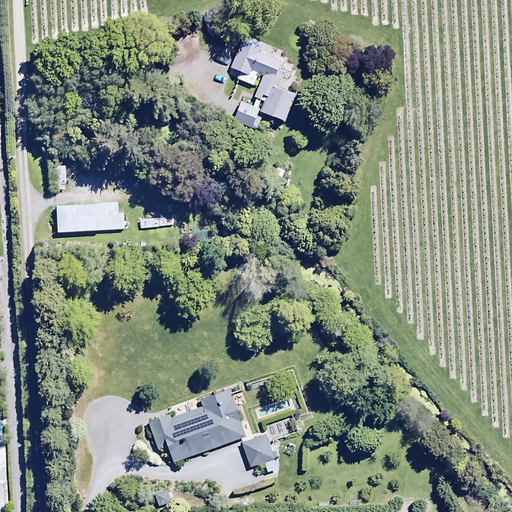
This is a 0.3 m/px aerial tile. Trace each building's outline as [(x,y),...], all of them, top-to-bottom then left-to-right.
[(283,124),(294,96),(275,88),(281,74),(275,71),(281,55),(241,38),(228,70),(237,74),(234,81),(251,87),(256,75),(261,77),(252,98),(264,103),(259,114),(283,124)] [(241,126),(252,130),(259,112),(238,104),(230,127),(239,131),(241,126)] [(64,190),(64,168),(54,168),(54,191),(64,190)] [(53,209),(54,234),(122,231),(121,213),(98,214),(97,207),(53,209)] [(138,221),(139,230),(172,227),(171,217),(138,221)] [(185,243),(191,243),(191,247),(228,245),(227,233),(191,234),(191,237),(185,237),(185,243)] [(157,452),(165,449),(171,464),(244,437),(227,391),(198,401),(200,407),(170,418),(169,414),(147,422),(157,452)] [(275,453),(270,454),(265,436),(240,444),(248,469),(272,461),(272,460),(277,458),(275,453)] [(165,490),(153,495),(157,508),(170,503),(165,490)]
